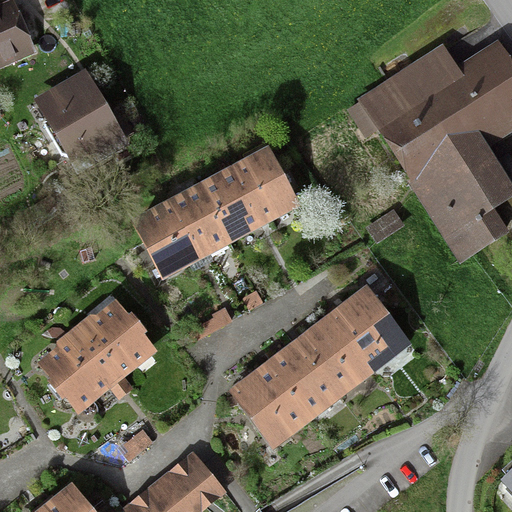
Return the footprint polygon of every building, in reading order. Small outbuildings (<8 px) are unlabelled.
[(0,61),(29,49),(11,9),(0,13),(0,61)] [(493,167),(477,141),(511,117),(511,78),(498,57),(402,119),(383,89),(349,111),(366,137),(379,129),(461,258),(505,230),(490,207),(511,193),(511,161),(509,157),(493,167)] [(44,126),(53,140),(103,111),(85,81),(73,88),(67,85),(56,91),(56,98),(44,105),(50,115),(46,118),(44,126)] [(121,142),(103,111),(53,140),(61,155),(69,157),(73,155),(80,165),(92,158),(98,162),(108,156),(108,149),(121,142)] [(233,175),(259,223),(292,205),(266,158),(233,175)] [(203,192),(228,240),(259,223),(233,175),(203,192)] [(173,208),(199,256),(228,240),(203,192),(173,208)] [(199,256),(173,208),(138,226),(164,274),(199,256)] [(392,213),(368,228),(377,241),(400,226),(392,213)] [(257,294),(249,299),(254,308),(262,304),(257,294)] [(366,297),(334,322),(370,369),(389,354),(401,343),(398,338),(366,297)] [(91,330),(85,334),(118,377),(149,352),(115,310),(100,322),(91,320),(91,330)] [(192,334),(196,340),(230,322),(225,312),(215,317),(217,320),(192,334)] [(370,369),(334,322),(306,343),(337,384),(350,374),(355,380),(370,369)] [(109,384),(75,342),(69,347),(59,345),(59,355),(45,366),(79,408),(109,384)] [(270,371),(305,418),(321,406),(316,400),(329,390),(298,349),(270,371)] [(305,418),(270,371),(237,395),(269,437),(282,426),(287,432),(305,418)] [(192,458),(129,509),(131,511),(193,511),(219,491),(192,458)] [(85,511),(71,494),(48,511),(85,511)]
